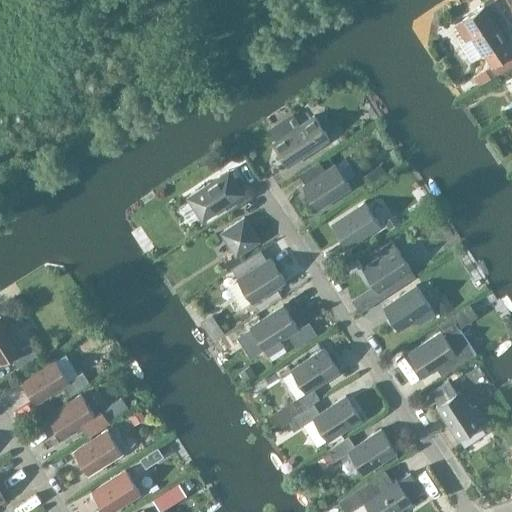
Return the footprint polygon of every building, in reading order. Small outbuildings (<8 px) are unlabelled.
[(493,66),(511,54),(503,42),(506,40),(484,7),(455,25),(466,41),(471,38),(482,56),(485,54),(493,66)] [(314,115),(272,144),(287,167),(330,139),(314,115)] [(341,152),(356,174),(365,169),(350,146),(341,152)] [(317,210),(351,188),(335,164),(302,186),(317,210)] [(231,173),(212,185),(210,182),(187,198),(202,221),(224,207),(226,210),(246,197),(231,173)] [(346,248),(380,226),(364,202),(331,224),(346,248)] [(236,256),(259,241),(244,217),(221,233),(236,256)] [(378,292),(411,270),(392,241),(377,252),(380,257),(362,268),(378,292)] [(252,303),(285,281),(270,258),(237,279),(252,303)] [(419,324),(435,314),(416,285),(383,307),(398,331),(416,319),(419,324)] [(283,305),(249,327),(268,356),(284,345),(280,340),(288,335),(296,348),(317,334),(309,322),(298,329),(283,305)] [(16,368),(38,355),(31,344),(21,350),(0,317),(0,364),(10,358),(16,368)] [(423,377),(456,355),(441,331),(408,353),(423,377)] [(299,412),(313,403),(320,398),(313,388),(339,371),(324,348),(290,370),(305,392),(291,401),(299,412)] [(83,372),(68,381),(54,358),(20,380),(36,404),(62,387),(68,397),(89,383),(83,372)] [(458,440),(486,421),(476,406),(471,409),(459,391),(456,393),(448,381),(430,393),(438,405),(436,407),(458,440)] [(62,439),(82,426),(89,436),(109,424),(102,413),(95,417),(81,394),(47,416),(62,439)] [(320,413),(313,403),(299,412),(292,417),(299,428),(313,419),(327,441),(361,419),(346,396),(320,413)] [(363,474),(396,452),(381,429),(355,446),(348,436),(327,450),(334,461),(348,452),(363,474)] [(88,475),(122,453),(107,430),(73,451),(88,475)] [(104,511),(111,511),(140,494),(125,470),(92,491),(104,511)] [(396,479),(362,501),(369,511),(396,511),(411,502),(410,500),(422,492),(410,473),(398,481),(396,479)] [(21,511),(17,501),(4,506),(6,511),(21,511)]
